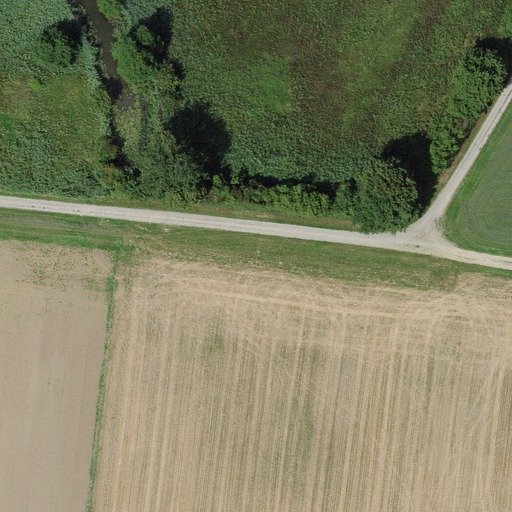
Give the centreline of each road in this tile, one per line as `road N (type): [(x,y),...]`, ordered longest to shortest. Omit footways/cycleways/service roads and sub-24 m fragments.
road 1 (track): [(0,202),(414,248)]
road 2 (track): [(414,248),(511,80)]
